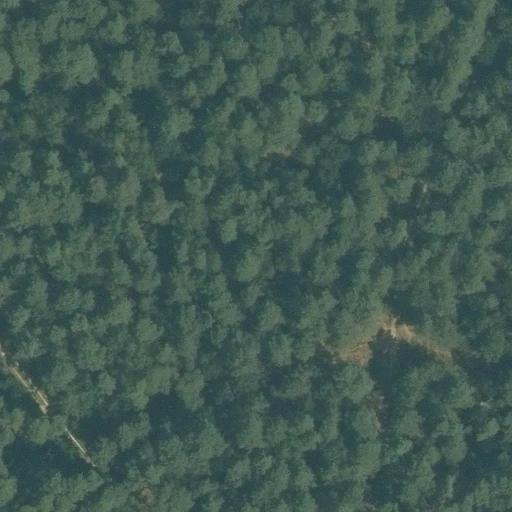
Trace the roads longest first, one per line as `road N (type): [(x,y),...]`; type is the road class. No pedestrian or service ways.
road 1 (track): [(370,511),(399,263),(496,0)]
road 2 (track): [(0,348),(134,511)]
